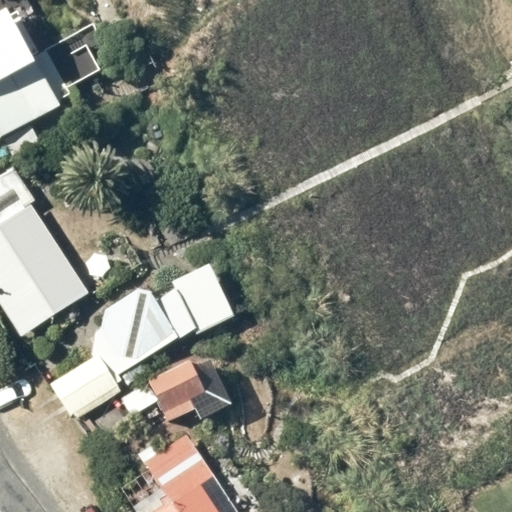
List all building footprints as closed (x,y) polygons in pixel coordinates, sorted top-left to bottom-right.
[(0,0),(0,141),(117,78),(89,26),(32,57),(1,0),(0,0)] [(90,295),(9,170),(0,175),(0,303),(22,338),(90,295)] [(237,317),(210,266),(170,287),(173,293),(151,304),(145,293),(107,313),(105,327),(93,331),(94,362),(54,383),(73,419),(125,392),(115,373),(192,333),(195,339),(237,317)] [(239,412),(226,386),(212,359),(194,368),(190,360),(145,383),(168,428),(193,415),(201,431),(239,412)] [(236,511),(178,427),(137,455),(165,497),(143,511),(236,511)]
